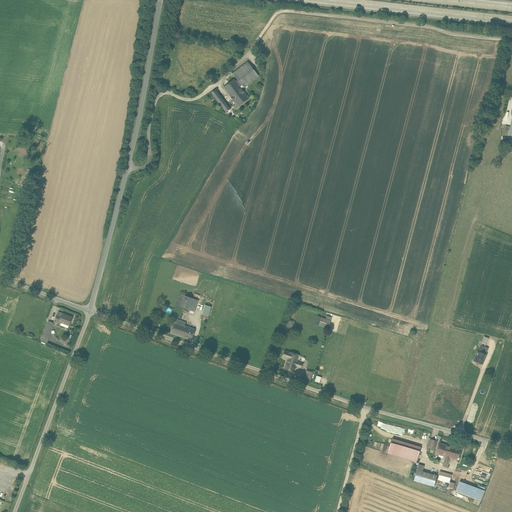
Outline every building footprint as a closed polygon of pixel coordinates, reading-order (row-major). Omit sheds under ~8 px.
[(258,76),(247,62),(233,74),(238,80),(236,82),(239,87),(242,85),(244,88),(258,76)] [(234,80),(224,87),(231,97),(241,89),(239,87),(236,82),(234,80)] [(220,95),(216,89),(211,93),(215,99),(220,95)] [(248,99),(241,89),(231,97),(238,106),(248,99)] [(230,109),(222,98),(217,102),(225,112),(230,109)] [(188,310),(189,307),(195,309),(198,300),(179,294),(175,305),(188,310)] [(208,316),(211,307),(205,305),(202,314),(208,316)] [(72,317),(62,314),(61,316),(57,315),(55,321),(61,324),(61,323),(69,325),(72,317)] [(331,320),(321,318),(319,325),(328,328),(331,320)] [(54,323),(48,321),(41,341),(47,343),(54,323)] [(294,324),(287,321),(284,329),(290,332),(294,324)] [(185,326),(174,322),(170,332),(181,336),(185,326)] [(195,329),(185,326),(181,336),(191,340),(195,329)] [(481,345),(478,352),(474,361),(482,364),(486,355),(482,353),(485,347),(481,345)] [(299,356),(290,352),(290,353),(289,352),(289,353),(285,351),(283,357),(288,358),(284,369),(293,372),(295,366),(301,368),(303,364),(297,362),(299,356)] [(387,454),(417,461),(421,446),(391,438),(387,454)] [(436,441),(430,439),(428,447),(434,449),(436,441)] [(453,447),(441,444),(438,454),(446,456),(443,466),(447,467),(450,458),(453,447)] [(460,449),(453,447),(450,458),(457,460),(460,449)] [(483,464),(493,468),(495,463),(485,459),(483,464)] [(436,476),(422,472),(423,466),(419,465),(414,480),(433,486),(436,476)] [(451,478),(439,475),(436,484),(448,487),(451,478)] [(484,491),(460,482),(456,491),(480,501),(484,491)]
